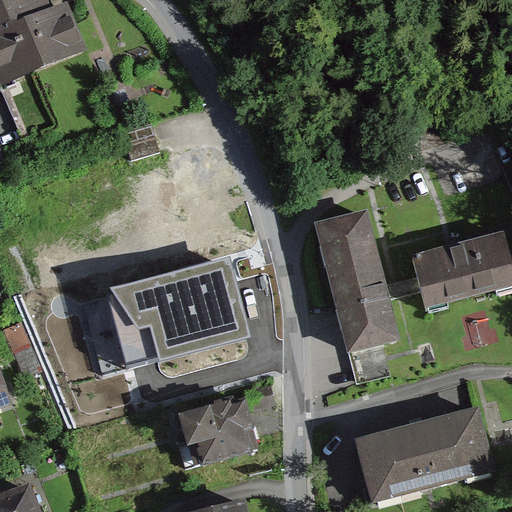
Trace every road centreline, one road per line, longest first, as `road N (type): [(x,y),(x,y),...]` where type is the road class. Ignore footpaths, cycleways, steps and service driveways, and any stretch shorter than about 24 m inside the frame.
road 1 (residential): [(299,511),(294,315),(281,246),(206,65),(157,0)]
road 2 (track): [(511,128),(365,177),(320,203),(281,246)]
road 3 (track): [(415,157),(441,0)]
